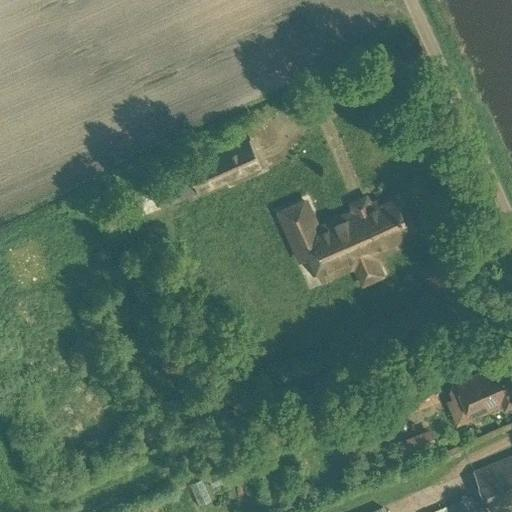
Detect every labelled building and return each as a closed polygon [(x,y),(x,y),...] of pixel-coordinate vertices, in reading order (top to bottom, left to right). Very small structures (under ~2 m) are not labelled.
[(182,166),(192,189),(195,195),(259,167),(246,138),(182,166)] [(145,213),(193,192),(185,173),(137,195),(145,213)] [(308,203),(282,214),(295,243),(305,238),(324,281),(357,266),(366,284),(383,276),(375,258),(398,248),(395,242),(413,234),(398,201),(381,209),(378,204),(320,230),(308,203)] [(491,370),(458,383),(472,417),(503,405),(505,409),(511,405),(511,375),(508,366),(492,373),(491,370)] [(402,391),(406,400),(411,412),(438,401),(429,380),(402,391)] [(437,446),(431,429),(406,438),(413,456),(437,446)] [(511,455),(475,471),(491,511),(503,511),(511,508),(511,455)] [(472,511),(478,510),(472,495),(432,511),(472,511)]
